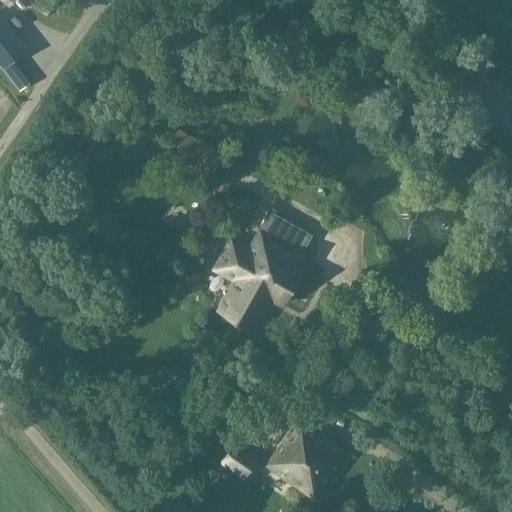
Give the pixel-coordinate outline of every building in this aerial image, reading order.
[(0,65),(2,68),(13,60),(27,49),(0,13),(0,65)] [(209,179),(222,155),(152,115),(139,138),(209,179)] [(89,137),(83,149),(93,154),(99,142),(89,137)] [(230,239),(213,268),(233,280),(216,310),(255,331),(273,300),(281,305),(301,271),(298,270),(307,255),(299,250),(308,233),(269,211),(259,228),(247,249),(230,239)] [(202,238),(194,254),(209,260),(216,245),(202,238)] [(313,501),(349,453),(303,419),(294,430),(291,428),(264,465),(313,501)] [(242,478),(258,456),(237,441),(221,462),(242,478)]
